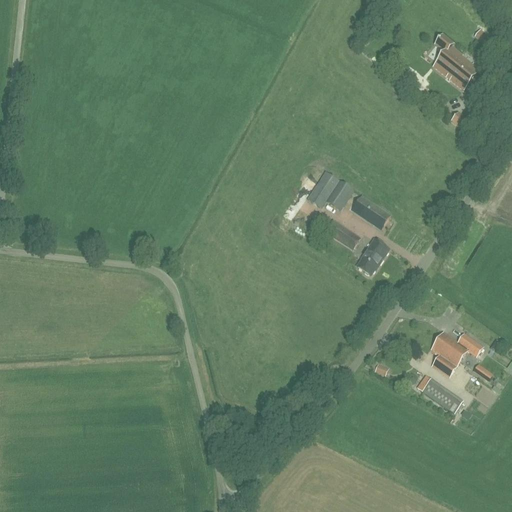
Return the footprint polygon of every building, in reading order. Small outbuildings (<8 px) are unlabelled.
[(486,50),(493,43),(483,32),(475,38),(486,50)] [(463,92),(480,71),(451,48),(453,45),(443,37),(436,47),(445,55),(434,69),(463,92)] [(424,86),(406,72),(400,80),(419,94),(424,86)] [(459,116),(452,123),(468,136),(474,128),(459,116)] [(322,211),(326,204),(340,214),(355,193),(340,183),(326,173),(307,201),(322,211)] [(381,232),(388,221),(391,218),(362,199),(353,213),(381,232)] [(353,252),(360,241),(334,223),(327,234),(353,252)] [(376,272),(389,252),(375,242),(362,260),(363,261),(358,269),(364,274),(364,275),(368,277),(369,277),(371,278),(375,271),(376,272)] [(432,352),(439,357),(432,368),(449,380),(468,353),(477,359),(483,350),(464,337),(458,345),(444,334),(432,352)] [(385,377),(388,370),(378,365),(375,372),(385,377)] [(463,404),(450,395),(441,407),(454,416),(463,404)]
